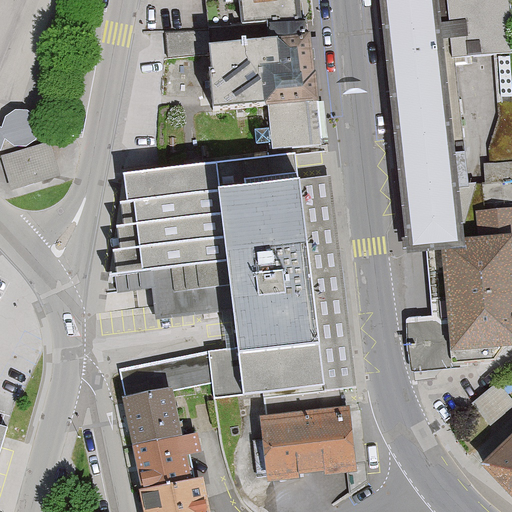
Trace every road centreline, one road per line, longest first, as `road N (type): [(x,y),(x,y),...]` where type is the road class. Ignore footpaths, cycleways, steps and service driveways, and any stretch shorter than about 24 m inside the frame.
road 1 (secondary): [(431,479),(399,427),(381,363),(344,0)]
road 2 (residential): [(122,0),(81,210),(40,270)]
road 3 (residential): [(68,360),(94,381),(107,406),(125,511)]
road 4 (residential): [(31,511),(68,360)]
